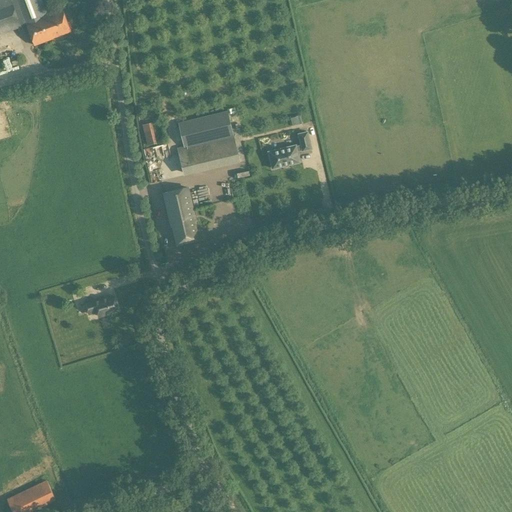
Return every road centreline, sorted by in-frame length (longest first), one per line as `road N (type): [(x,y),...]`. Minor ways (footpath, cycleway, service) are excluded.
road 1 (unclassified): [(159,298),(314,231),(511,186)]
road 2 (unclassified): [(106,511),(183,476),(190,461),(156,338),(159,298)]
road 3 (unclassified): [(159,298),(121,165),(109,65)]
